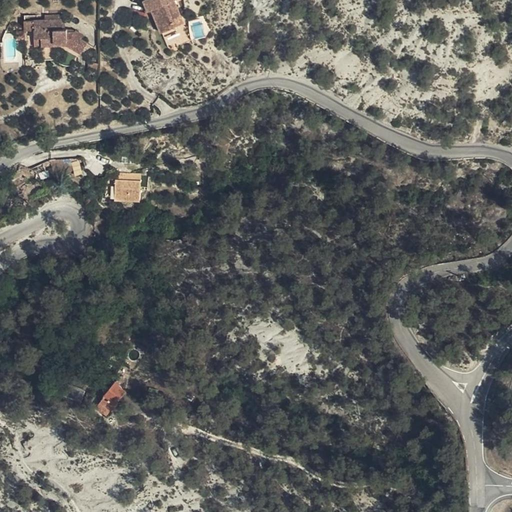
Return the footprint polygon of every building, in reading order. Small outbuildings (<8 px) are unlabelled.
[(151,33),(165,28),(163,21),(173,18),(167,1),(168,0),(134,0),(139,11),(143,10),(151,33)] [(61,39),(62,43),(68,47),(71,42),(79,47),(83,38),(76,34),(78,30),(71,26),(58,26),(58,16),(28,16),(29,36),(34,36),(35,43),(49,43),(48,39),(61,39)] [(163,21),(165,28),(175,24),(173,18),(163,21)] [(71,42),(68,47),(77,51),(79,47),(71,42)] [(105,165),(120,166),(120,159),(105,158),(105,165)] [(48,172),(50,180),(74,173),(70,162),(47,162),(48,167),(54,165),(56,169),(48,172)] [(140,183),(115,183),(115,202),(140,201),(140,183)] [(104,397),(113,402),(121,389),(112,383),(104,397)]
